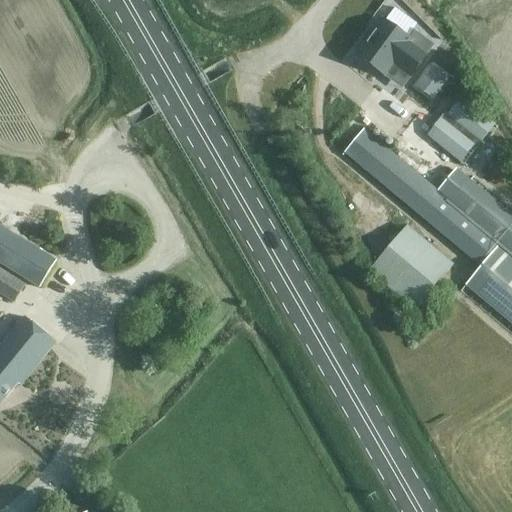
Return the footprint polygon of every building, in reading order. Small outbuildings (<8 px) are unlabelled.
[(366,40),(355,51),(381,74),(392,62),(408,76),(435,46),(415,28),(407,36),(385,16),(377,25),(375,22),(361,36),(366,40)] [(434,65),(424,77),(440,89),(449,77),(434,65)] [(462,98),(430,139),(464,166),(496,125),(462,98)] [(511,214),(460,171),(457,168),(438,190),(365,129),(345,153),(483,267),(466,287),(511,324),(511,214)] [(421,224),(380,269),(425,310),(466,266),(421,224)] [(0,227),(0,263),(40,288),(57,262),(0,227)] [(0,294),(14,303),(26,285),(0,268),(0,294)] [(56,343),(25,318),(0,348),(0,406),(18,384),(21,386),(56,343)]
